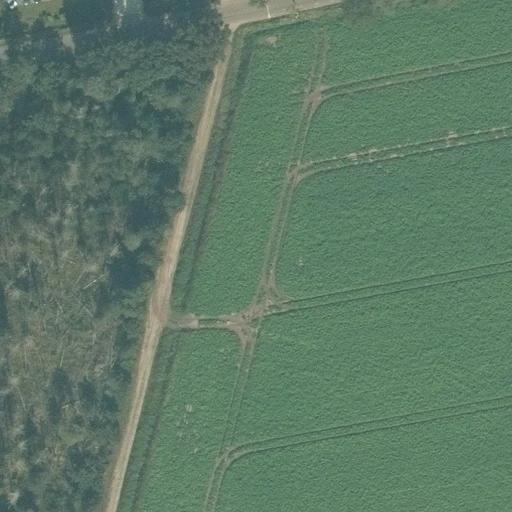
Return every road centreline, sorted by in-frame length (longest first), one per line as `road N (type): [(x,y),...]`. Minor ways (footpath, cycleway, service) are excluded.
road 1 (track): [(113,511),(232,14)]
road 2 (unclassified): [(0,58),(307,0)]
